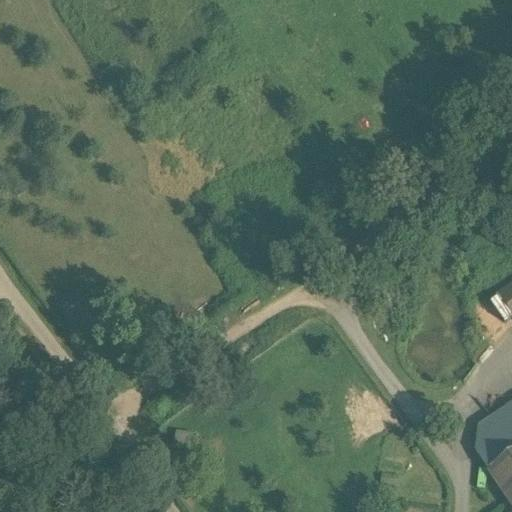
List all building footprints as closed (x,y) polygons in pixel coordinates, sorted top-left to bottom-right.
[(511,265),(488,282),(499,299),(511,289),(511,265)] [(511,289),(499,299),(511,318),(511,289)] [(502,331),(511,325),(511,318),(499,299),(487,307),(502,331)] [(511,405),(466,436),(477,453),(511,429),(511,405)] [(511,429),(477,453),(491,472),(511,457),(511,429)] [(511,457),(491,472),(511,504),(511,457)]
